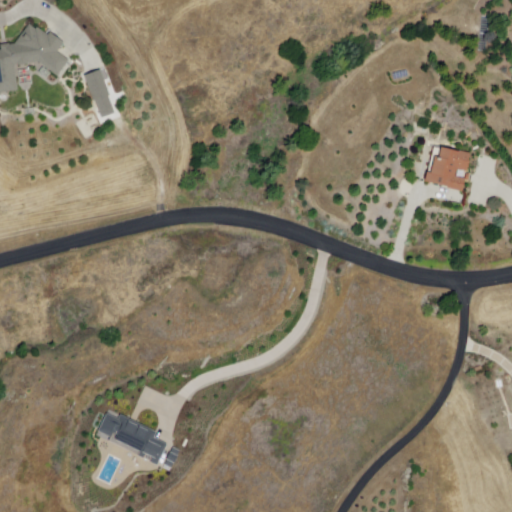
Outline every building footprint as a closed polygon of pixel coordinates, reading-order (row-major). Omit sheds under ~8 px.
[(0,51),(0,96),(23,93),(18,69),(41,65),(60,78),(74,62),(61,54),(67,44),(53,33),(50,37),(41,29),(39,31),(33,26),(19,45),(13,47),(12,43),(3,45),(4,51),(0,51)] [(104,72),(116,114),(99,119),(87,77),(104,72)] [(424,173),(422,183),(460,194),(464,180),(452,177),(454,170),(465,174),(468,164),(465,163),(468,154),(456,150),(456,153),(438,148),(435,161),(431,160),(427,174),(424,173)] [(153,438),(156,432),(121,414),(118,419),(109,414),(101,430),(113,436),(116,431),(122,435),(120,439),(157,459),(164,444),(153,438)] [(165,465),(173,447),(180,450),(172,468),(165,465)]
